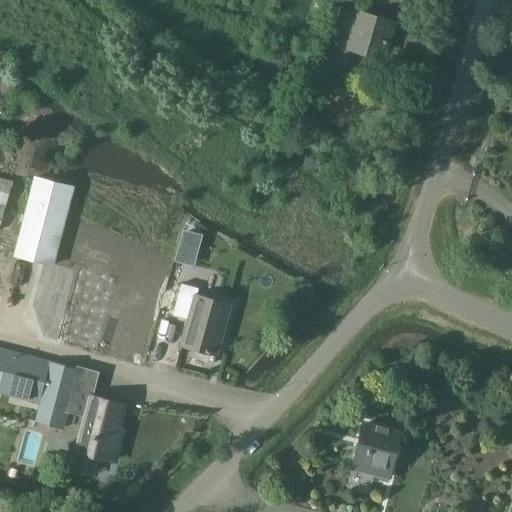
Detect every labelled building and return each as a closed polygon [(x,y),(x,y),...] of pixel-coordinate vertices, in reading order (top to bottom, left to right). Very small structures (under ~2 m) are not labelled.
[(349,51),(385,61),(395,23),(357,12),(350,36),(337,32),(329,63),(345,68),(349,51)] [(0,229),(13,183),(0,178),(0,229)] [(14,256),(52,266),(71,187),(33,178),(14,256)] [(229,304),(194,295),(196,288),(179,283),(171,312),(188,316),(180,345),(214,354),(229,304)] [(0,393),(39,404),(49,363),(0,350),(0,393)] [(114,441),(123,406),(90,398),(92,392),(71,387),(76,370),(49,363),(39,404),(35,422),(61,428),(65,413),(84,417),(72,466),(94,471),(98,456),(113,460),(117,446),(114,441)] [(352,469),(386,478),(398,433),(363,424),(352,469)]
